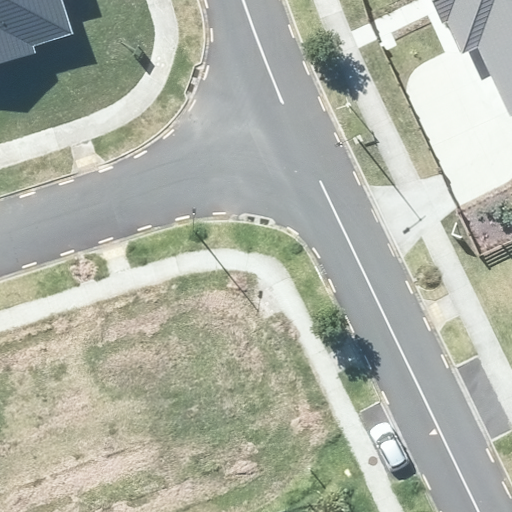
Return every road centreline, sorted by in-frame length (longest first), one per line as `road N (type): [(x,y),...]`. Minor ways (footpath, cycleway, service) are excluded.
road 1 (residential): [(296,135),(479,511)]
road 2 (residential): [(0,238),(296,135)]
road 3 (residential): [(239,0),(296,135)]
